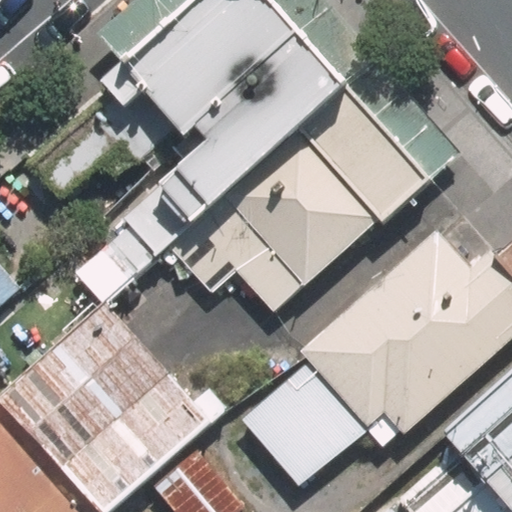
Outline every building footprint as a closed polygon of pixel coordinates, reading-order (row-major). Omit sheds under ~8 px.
[(168,252),(349,89),(268,0),(204,0),(21,163),(53,199),(116,143),(133,164),(177,123),(197,146),(124,220),(162,256),(168,252)] [(376,221),(426,178),(349,89),(168,252),(207,297),(235,272),(266,310),(372,217),(376,221)] [(393,435),(511,330),(511,274),(488,247),(462,269),(431,234),(299,352),(305,359),(237,419),(297,485),(359,428),(375,445),(390,432),(393,435)] [(0,302),(20,284),(0,262),(0,302)] [(100,511),(116,511),(230,411),(214,393),(197,408),(108,307),(2,401),(100,511)] [(511,511),(511,379),(438,446),(446,455),(381,511),(511,511)] [(0,511),(71,511),(0,429),(0,511)] [(230,511),(240,503),(195,452),(151,491),(169,511),(230,511)]
